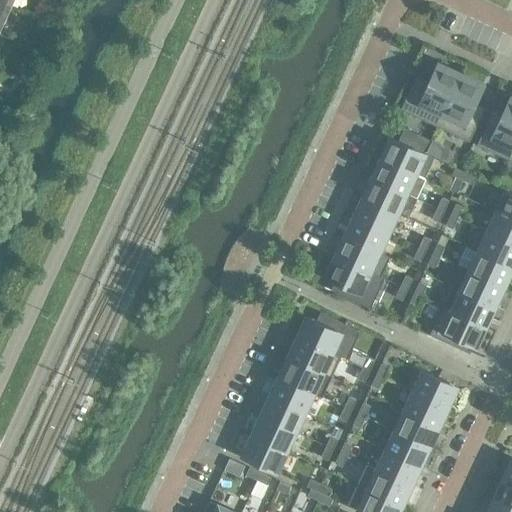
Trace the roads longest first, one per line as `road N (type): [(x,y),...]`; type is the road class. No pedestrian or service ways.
road 1 (residential): [(398,0),(160,511)]
road 2 (tertiary): [(0,461),(214,0)]
road 3 (tertiary): [(177,0),(0,379)]
road 4 (residential): [(511,358),(441,511)]
